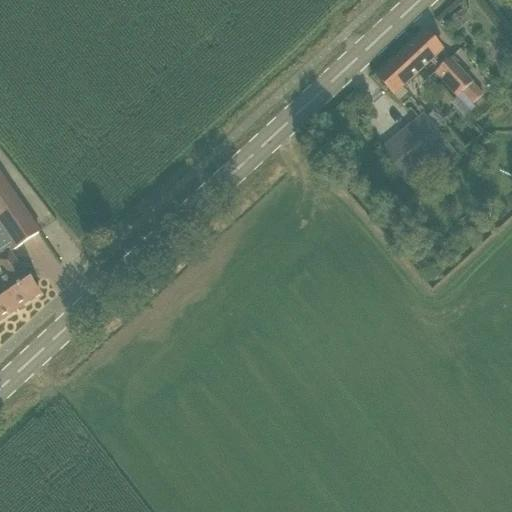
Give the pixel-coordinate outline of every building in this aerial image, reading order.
[(459,11),(448,22),(457,32),(468,21),(459,11)] [(425,33),(416,41),(433,61),(431,62),(439,71),(435,74),(458,99),(462,95),(472,106),(484,96),(425,33)] [(433,61),(416,41),(377,78),(394,96),(431,62),(433,61)] [(435,177),(458,159),(424,117),(380,153),(404,185),(427,167),(435,177)] [(39,233),(0,175),(0,225),(16,249),(39,233)] [(0,284),(18,310),(40,295),(20,266),(19,267),(10,253),(16,249),(0,225),(0,268),(5,276),(0,279),(0,284)] [(0,322),(18,310),(0,284),(0,322)]
